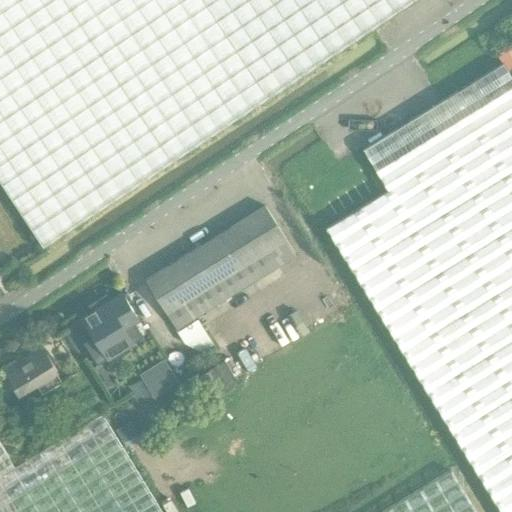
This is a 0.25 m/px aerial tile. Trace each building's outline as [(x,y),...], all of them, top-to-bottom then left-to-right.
[(0,0),(0,180),(42,244),(255,103),(373,25),(411,0),(0,0)] [(388,189),(327,227),(338,244),(502,511),(511,511),(511,77),(508,70),(503,62),(363,148),(388,189)] [(177,328),(296,255),(265,206),(146,278),(177,328)] [(122,293),(83,317),(94,337),(86,342),(98,361),(106,356),(108,358),(134,342),(133,340),(140,335),(133,324),(139,320),(122,293)] [(43,392),(62,381),(56,371),(57,371),(43,347),(5,370),(19,394),(37,383),(43,392)] [(61,382),(72,401),(88,391),(77,372),(61,382)] [(0,511),(476,511),(451,470),(381,511),(164,511),(89,391),(72,401),(86,423),(14,467),(0,443),(0,511)]
